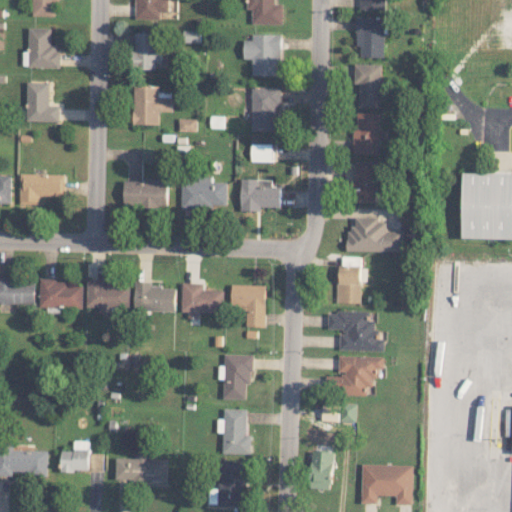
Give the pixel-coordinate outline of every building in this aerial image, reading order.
[(31,0),(31,15),(54,16),(54,0),(31,0)] [(160,19),(160,11),(168,11),(168,0),(135,0),(136,18),(160,19)] [(282,24),(282,4),(275,4),(274,0),(246,0),(247,9),(252,9),(251,23),(282,24)] [(384,10),(384,0),(359,0),(359,9),(384,10)] [(360,56),(383,57),(384,17),(356,16),(355,46),(360,46),(360,56)] [(51,28),(28,27),(28,51),(23,51),(22,66),(58,67),(59,45),(51,44),(51,28)] [(200,30),(184,30),(184,42),(200,42),(200,30)] [(156,69),(156,63),(162,63),(163,32),(135,32),(135,68),(156,69)] [(280,34),(252,34),(252,39),(243,39),(243,59),(251,59),(251,75),(279,75),(280,34)] [(380,107),(380,93),(382,93),(383,64),(354,63),(354,84),(359,84),(358,106),(380,107)] [(49,82),(26,81),(26,121),(59,121),(59,105),(48,105),(49,82)] [(173,111),(173,98),(159,97),(159,85),(134,85),(133,124),(159,124),(159,111),(173,111)] [(250,130),(277,131),(277,87),(251,86),(250,130)] [(354,153),(378,154),(379,113),(355,112),(354,153)] [(179,130),(196,131),(197,118),(179,118),(179,130)] [(250,160),(271,161),(271,144),(251,143),(250,160)] [(356,161),(355,201),(376,201),(376,161),(356,161)] [(463,238),(511,238),(511,172),(464,172),(463,238)] [(19,203),(38,204),(38,195),(64,196),(65,174),(20,173),(19,203)] [(0,202),(11,203),(12,175),(0,174),(0,202)] [(226,205),(226,182),(211,181),(212,176),(181,175),(181,208),(212,208),(212,204),(226,205)] [(241,210),(261,210),(261,206),(280,207),(280,186),(271,185),(271,179),(241,178),(241,210)] [(124,205),(167,205),(168,182),(124,181),(124,205)] [(355,218),(355,228),(346,228),(346,251),(402,252),(403,231),(386,230),(387,218),(355,218)] [(360,257),(343,256),(343,264),(360,265),(360,257)] [(360,303),(361,266),(338,265),(337,302),(360,303)] [(0,302),(34,304),(35,279),(0,277),(0,302)] [(87,307),(99,307),(99,313),(110,314),(111,307),(129,308),(130,280),(88,279),(87,307)] [(39,306),(82,307),(83,281),(40,280),(39,306)] [(134,310),(175,311),(176,287),(152,286),(152,281),(135,281),(134,310)] [(181,311),(188,312),(188,313),(223,314),(224,289),(203,289),(203,283),(182,282),(181,311)] [(231,310),(246,310),(246,326),(264,327),(265,284),(231,284),(231,310)] [(339,349),(384,350),(384,338),(380,338),(380,329),(374,329),(374,320),(368,320),(369,311),(328,310),(327,330),(339,330),(339,349)] [(246,399),(246,383),(252,383),(253,354),(225,353),(223,398),(246,399)] [(384,356),(339,355),(339,375),(327,375),(326,393),(367,394),(367,386),(375,386),(376,368),(383,368),(384,356)] [(356,422),(356,403),(322,401),(322,420),(340,420),(340,421),(356,422)] [(247,408),(224,408),(224,418),(218,418),(218,432),(223,432),(223,453),(251,453),(251,435),(246,435),(247,408)] [(89,471),(89,440),(74,440),(74,449),(61,449),(61,470),(89,471)] [(48,449),(0,447),(0,475),(13,475),(13,471),(29,471),(29,477),(47,477),(48,449)] [(332,488),(333,451),(311,450),(310,488),(332,488)] [(168,458),(150,458),(150,452),(137,451),(137,458),(116,457),(116,482),(167,483),(168,458)] [(247,461),(221,461),(221,491),(210,490),(210,504),(247,505),(247,461)] [(362,503),(378,503),(378,495),(395,495),(395,503),(412,504),(413,464),(362,464),(362,503)]
